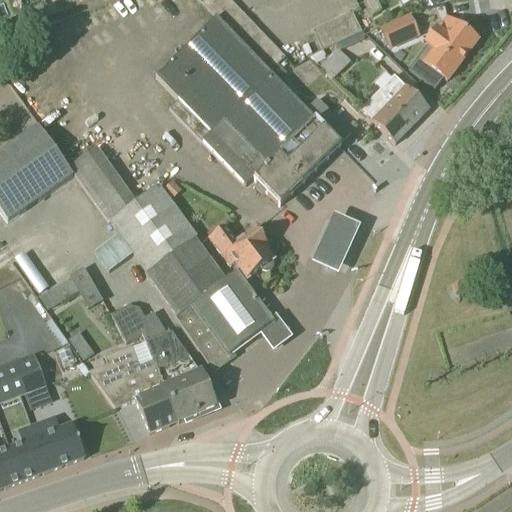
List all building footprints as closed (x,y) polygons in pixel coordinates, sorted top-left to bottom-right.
[(67,0),(66,0),(53,5),(57,15),(72,10),(67,0)] [(67,0),(72,10),(97,0),(67,0)] [(209,13),(222,0),(207,0),(202,5),(209,13)] [(232,6),(226,0),(222,0),(209,13),(215,20),(217,21),(232,6)] [(371,18),(381,12),(373,0),(371,0),(364,4),(371,18)] [(232,6),(217,21),(224,29),(240,13),(232,6)] [(36,23),(50,18),(46,8),(32,13),(36,23)] [(240,13),(224,29),(231,36),(247,21),(240,13)] [(342,19),(351,39),(361,35),(352,15),(342,19)] [(15,31),(29,26),(25,16),(11,21),(15,31)] [(379,30),(380,33),(385,45),(389,53),(419,39),(409,17),(379,30)] [(332,24),(341,44),(351,39),(342,19),(332,24)] [(279,208),(339,149),(340,148),(338,147),(306,113),(277,83),(269,75),(261,67),(254,59),(246,52),(239,44),(231,36),(224,29),(217,21),(215,20),(154,79),(178,103),(169,111),(201,144),(244,188),(252,181),(279,208)] [(457,68),(477,42),(447,20),(436,35),(443,40),(435,50),(427,45),(416,59),(447,82),(457,68)] [(247,21),(231,36),(239,44),(255,29),(247,21)] [(322,28),(331,48),(341,44),(332,24),(322,28)] [(331,48),(322,28),(312,33),(322,53),(331,48)] [(255,29),(239,44),(246,52),(262,36),(255,29)] [(262,36),(246,52),(254,59),(270,44),(262,36)] [(270,44),(254,59),(261,67),(277,52),(270,44)] [(277,52),(261,67),(269,75),(284,60),(277,52)] [(338,52),(320,69),(333,82),(350,65),(338,52)] [(406,89),(399,82),(394,78),(378,94),(412,128),(428,111),(406,89)] [(394,146),(395,145),(412,128),(378,94),(363,110),(360,113),(371,123),(371,124),(394,146)] [(338,147),(350,136),(341,127),(317,102),(306,113),(338,147)] [(99,146),(113,167),(140,148),(125,127),(99,146)] [(0,213),(8,224),(73,179),(38,130),(0,156),(0,213)] [(97,150),(69,170),(108,225),(110,224),(119,237),(118,238),(131,258),(145,277),(177,320),(204,362),(208,367),(214,375),(215,374),(213,371),(233,356),(259,336),(273,326),(270,322),(242,285),(259,272),(272,262),(263,250),(266,248),(255,232),(236,247),(223,230),(207,242),(220,260),(226,255),(235,267),(239,272),(224,283),(193,243),(195,241),(156,190),(136,205),(97,150)] [(127,170),(140,188),(164,172),(151,153),(127,170)] [(361,224),(335,212),(313,262),(339,273),(361,224)] [(40,297),(49,290),(23,255),(13,262),(25,277),(40,297)] [(82,268),(69,276),(72,280),(89,308),(102,300),(82,268)] [(460,282),(450,289),(456,299),(467,292),(460,282)] [(47,315),(59,307),(51,294),(38,301),(47,315)] [(144,321),(139,312),(129,309),(111,318),(126,346),(142,337),(153,364),(152,364),(162,388),(198,374),(171,335),(170,336),(169,334),(166,336),(153,316),(144,321)] [(83,364),(90,359),(93,357),(79,337),(69,343),(70,345),(83,364)] [(139,370),(131,350),(104,361),(107,369),(90,376),(115,412),(135,404),(149,438),(169,429),(166,420),(173,417),(167,402),(168,401),(167,397),(165,398),(162,388),(152,364),(139,370)] [(51,403),(34,358),(0,370),(0,406),(19,399),(24,397),(29,411),(51,403)] [(215,410),(207,392),(198,374),(162,388),(165,398),(167,397),(168,401),(167,402),(173,417),(177,426),(215,410)] [(169,429),(177,426),(173,417),(166,420),(169,429)] [(71,428),(71,426),(58,431),(53,420),(31,428),(17,434),(21,445),(10,450),(0,453),(0,493),(85,461),(72,428),(71,428)]
